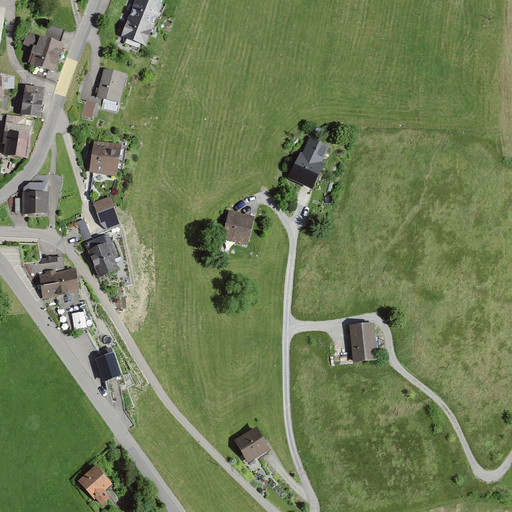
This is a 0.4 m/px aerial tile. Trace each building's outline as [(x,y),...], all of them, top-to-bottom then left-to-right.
[(156,6),(159,7),(161,0),(138,0),(137,4),(134,3),(134,4),(156,13),(157,12),(154,11),(156,6)] [(154,18),(152,17),(154,12),(156,13),(134,4),(136,5),(134,10),(132,9),(128,18),(151,27),(154,18)] [(137,43),(144,45),(149,32),(146,31),(148,26),(151,27),(128,18),(128,19),(130,19),(129,24),(126,23),(121,36),(125,38),(123,45),(127,46),(135,49),(137,43)] [(43,41),(57,45),(62,31),(48,26),(43,41)] [(46,70),(51,72),(60,47),(57,45),(43,41),(25,35),(22,45),(32,48),(27,63),(30,64),(30,65),(31,66),(46,70)] [(29,73),(43,78),(46,70),(31,66),(29,73)] [(100,107),(115,111),(124,76),(103,71),(101,79),(96,97),(102,99),(100,107)] [(37,118),(38,117),(42,91),(25,88),(21,108),(18,108),(17,114),(20,115),(37,118)] [(82,116),(89,118),(93,104),(78,100),(75,114),(82,116)] [(3,155),(25,158),(30,128),(22,127),(23,119),(6,116),(1,144),(5,144),(3,155)] [(302,181),(311,185),(320,165),(318,164),(326,148),(309,140),(305,148),(307,149),(304,157),(299,155),(288,178),(300,184),(301,180),(302,181)] [(89,171),(113,175),(118,148),(94,144),(89,171)] [(22,213),(45,213),(46,184),(46,176),(37,176),(28,184),(22,189),(22,199),(14,199),(14,213),(22,213)] [(108,230),(118,226),(108,199),(94,204),(94,206),(100,222),(108,230)] [(221,239),(243,244),(250,218),(228,212),(221,239)] [(84,220),(77,222),(85,240),(91,238),(84,220)] [(111,258),(118,255),(112,241),(109,242),(107,236),(84,245),(97,277),(115,270),(111,258)] [(70,305),(79,304),(75,271),(63,272),(62,259),(41,261),(39,244),(20,243),(22,264),(41,298),(49,297),(50,307),(61,306),(61,309),(70,308),(70,305)] [(77,326),(89,324),(86,309),(74,311),(77,326)] [(374,360),(373,353),(370,325),(350,328),(354,362),(374,360)] [(104,380),(116,376),(110,357),(98,361),(104,380)] [(258,454),(265,450),(261,442),(254,430),(235,441),(247,461),(258,454)] [(105,491),(109,487),(94,470),(81,482),(100,503),(106,498),(102,493),(105,491)]
